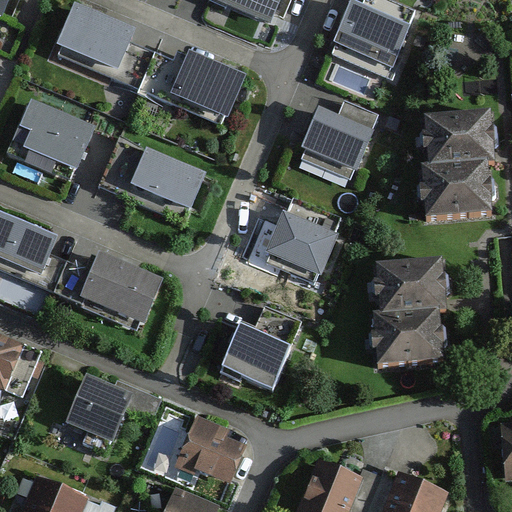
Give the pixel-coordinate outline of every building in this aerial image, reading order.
[(0,0),(0,10),(9,14),(14,0),(0,0)] [(282,0),(204,0),(271,28),(282,0)] [(145,33),(80,4),(56,57),(136,93),(153,56),(138,49),(145,33)] [(414,36),(351,10),(337,44),(400,70),(414,36)] [(194,73),(153,56),(136,93),(227,133),(249,81),(200,60),(194,73)] [(380,119),(345,103),(338,118),(321,111),(300,161),(352,184),(380,119)] [(97,133),(36,109),(26,134),(40,139),(36,150),(83,169),(97,133)] [(499,165),(495,119),(428,125),(432,175),(424,176),(429,227),(499,220),(493,166),(499,165)] [(204,179),(148,155),(133,188),(189,212),(204,179)] [(344,220),(294,200),(269,267),(319,286),(344,220)] [(58,241),(0,217),(0,267),(59,291),(69,265),(51,258),(58,241)] [(91,274),(69,265),(59,291),(147,325),(165,281),(98,256),(91,274)] [(256,263),(247,279),(286,300),(294,285),(256,263)] [(448,266),(375,272),(378,315),(368,315),(373,372),(449,365),(446,317),(452,317),(448,266)] [(261,339),(236,329),(219,368),(276,393),(304,327),(272,313),(261,339)] [(23,346),(0,336),(0,389),(4,391),(23,346)] [(126,401),(84,383),(68,420),(87,428),(79,447),(103,457),(126,401)] [(245,453),(194,433),(182,463),(233,483),(245,453)] [(324,459),(300,511),(352,511),(353,511),(352,511),(368,511),(384,477),(364,470),(362,475),(324,459)] [(384,477),(368,511),(451,511),(459,496),(409,475),(404,486),(384,477)] [(82,511),(88,499),(41,480),(27,511),(82,511)] [(216,511),(219,508),(181,492),(172,511),(216,511)]
